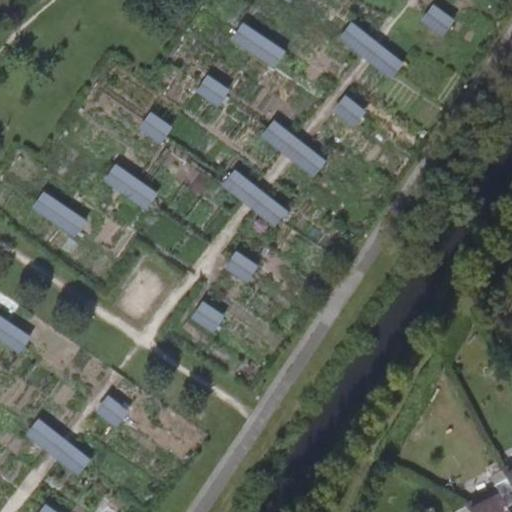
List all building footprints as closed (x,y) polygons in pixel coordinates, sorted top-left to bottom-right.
[(234,38),(276,67),(288,51),(246,21),(234,38)] [(106,181),(151,208),(161,191),(117,164),(106,181)] [(78,235),(89,219),(45,191),(35,207),(78,235)] [(0,336),(22,352),(33,336),(0,313),(0,336)] [(511,467),(503,472),(507,481),(511,491),(511,467)] [(499,493),(467,508),(468,511),(508,511),(507,509),(511,506),(511,491),(507,481),(496,486),(499,493)]
